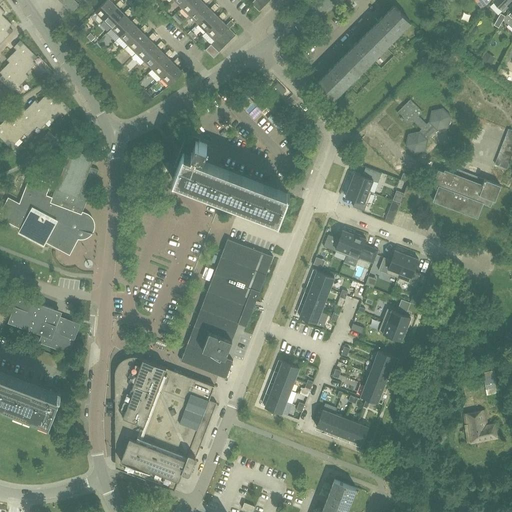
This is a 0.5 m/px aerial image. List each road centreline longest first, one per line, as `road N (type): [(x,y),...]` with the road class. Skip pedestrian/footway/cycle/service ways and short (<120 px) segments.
road 1 (unclassified): [(104,476),(95,433),(116,175),(112,137)]
road 2 (residential): [(228,419),(312,198)]
road 3 (residential): [(482,264),(312,198)]
road 4 (residential): [(289,82),(337,132),(312,198)]
